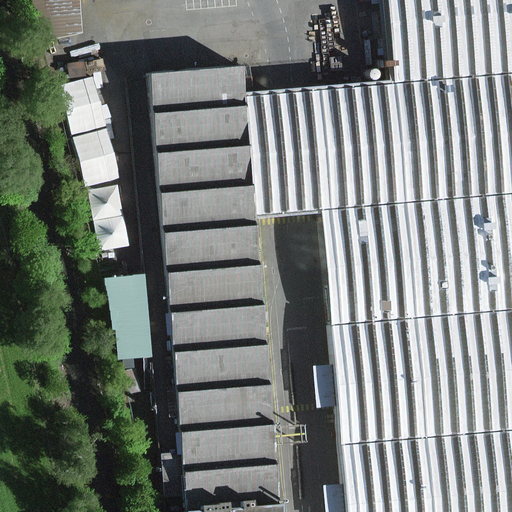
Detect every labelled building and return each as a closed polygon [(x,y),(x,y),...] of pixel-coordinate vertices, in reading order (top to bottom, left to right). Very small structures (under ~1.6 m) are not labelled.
[(511,511),(511,0),(390,0),(398,84),(244,93),(242,70),(149,77),(181,511),(274,511),(274,506),(253,216),(338,208),(348,321),(358,438),(364,511),(511,511)] [(121,175),(96,71),(61,79),(87,183),(121,175)] [(108,267),(114,350),(151,347),(145,264),(108,267)] [(315,397),(334,395),(331,354),(312,355),(315,397)] [(323,473),(325,511),(344,511),(342,472),(323,473)]
